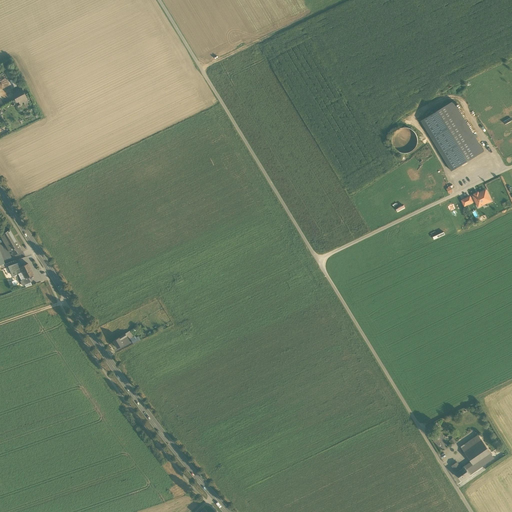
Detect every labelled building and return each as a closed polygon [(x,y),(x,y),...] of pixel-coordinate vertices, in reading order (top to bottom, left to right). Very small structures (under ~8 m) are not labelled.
[(12,95),(14,99),(24,94),(21,88),(13,92),(14,94),(12,95)] [(28,100),(24,94),(14,99),(16,103),(18,101),(20,104),(23,103),(28,100)] [(453,101),(421,121),(451,171),(484,151),(453,101)] [(392,139),(392,144),(394,148),(398,152),(403,153),(408,153),(412,151),(416,147),(417,142),(417,137),(415,132),(411,129),(406,127),(401,128),(397,130),(393,134),(392,139)] [(444,187),(447,193),(455,189),(453,184),(444,187)] [(486,190),(473,196),(478,207),(482,205),(481,203),(486,201),(487,203),(491,201),(486,190)] [(470,196),(462,200),(464,206),(472,202),(470,196)] [(20,247),(19,247),(9,230),(0,235),(7,248),(9,251),(10,251),(13,255),(21,251),(21,250),(20,247)] [(13,276),(17,274),(15,270),(20,267),(18,263),(8,266),(13,276)] [(20,267),(22,272),(18,274),(21,280),(25,278),(28,277),(33,275),(28,263),(20,267)] [(20,281),(22,285),(31,282),(28,277),(25,278),(21,280),(20,281)] [(149,320),(141,324),(144,328),(151,324),(149,320)] [(130,334),(127,336),(133,344),(138,341),(137,339),(136,340),(130,330),(129,331),(130,334)] [(123,344),(121,339),(119,337),(113,340),(117,348),(123,344)] [(461,447),(464,452),(481,440),(478,435),(461,447)] [(484,444),(481,440),(464,452),(471,462),(473,465),(486,456),(480,447),(484,444)] [(490,452),(484,444),(480,447),(486,456),(490,453),(490,452)] [(494,458),(490,453),(486,456),(473,465),(471,462),(467,466),(466,465),(462,468),(463,469),(464,468),(469,476),(494,458)] [(452,466),(457,473),(462,469),(457,463),(452,466)] [(456,473),(461,481),(469,476),(464,468),(463,469),(462,469),(457,473),(456,473)]
